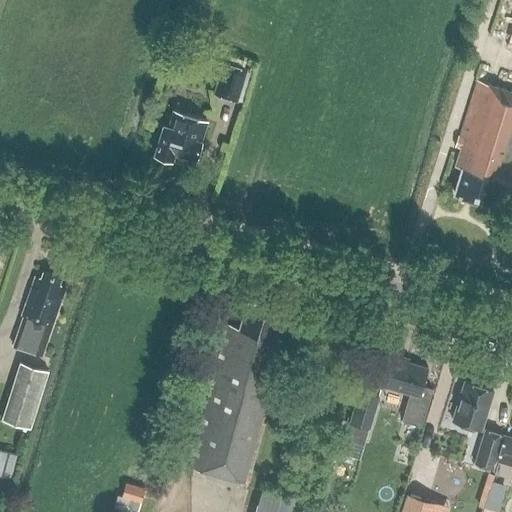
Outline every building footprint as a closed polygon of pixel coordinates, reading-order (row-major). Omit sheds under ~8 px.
[(238,100),(247,69),(224,61),(223,61),(213,94),(237,101),(238,100)] [(500,183),(511,187),(511,91),(477,81),(456,148),(461,149),(455,167),(462,169),(454,194),(493,206),(500,183)] [(201,141),(200,141),(207,121),(173,111),(168,127),(163,126),(154,155),(172,160),(174,153),(195,160),(201,141)] [(21,316),(23,316),(12,346),(41,356),(51,326),(52,326),(65,288),(58,285),(61,278),(43,272),(40,279),(35,277),(21,316)] [(281,341),(274,339),(283,310),(248,300),(239,329),(227,325),(190,467),(248,484),(279,370),(273,368),(281,341)] [(379,385),(419,397),(428,368),(401,360),(402,358),(388,353),(379,385)] [(32,428),(50,370),(19,361),(1,419),(32,428)] [(452,421),(481,430),(493,390),(464,381),(452,421)] [(369,429),(379,397),(358,390),(348,423),(369,429)] [(359,459),(368,429),(348,423),(346,422),(337,452),(359,459)] [(474,465),(492,471),(503,436),(484,430),(474,465)] [(511,438),(504,436),(497,460),(511,464),(511,438)] [(0,453),(0,469),(13,473),(20,450),(2,445),(0,453)] [(506,486),(492,481),(488,497),(501,501),(506,486)] [(139,511),(146,488),(126,482),(122,496),(117,495),(114,507),(118,508),(117,511),(139,511)] [(301,511),(306,495),(263,483),(255,511),(301,511)] [(435,511),(437,506),(405,496),(400,511),(435,511)]
